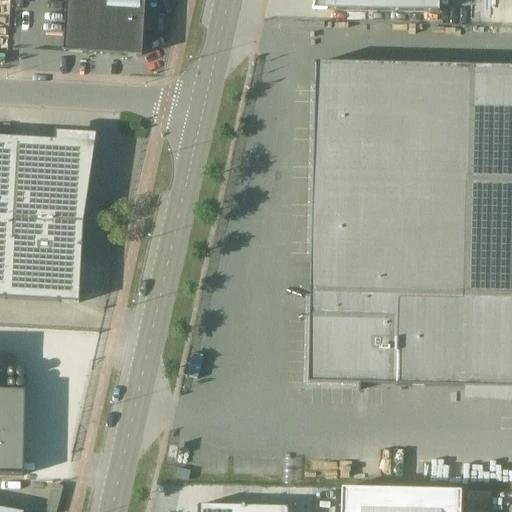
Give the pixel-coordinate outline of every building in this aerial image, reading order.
[(141,57),(144,0),(65,0),(63,53),(141,57)] [(315,0),(312,12),(438,15),(437,0),(315,0)] [(511,69),(316,64),(307,383),(511,388),(511,69)] [(54,133),(54,142),(0,138),(0,299),(61,303),(78,304),(83,224),(96,136),(95,135),(54,133)] [(0,433),(24,434),(25,392),(0,391),(0,433)] [(0,476),(23,477),(24,434),(0,433),(0,476)] [(460,511),(461,493),(341,490),(340,511),(460,511)]
